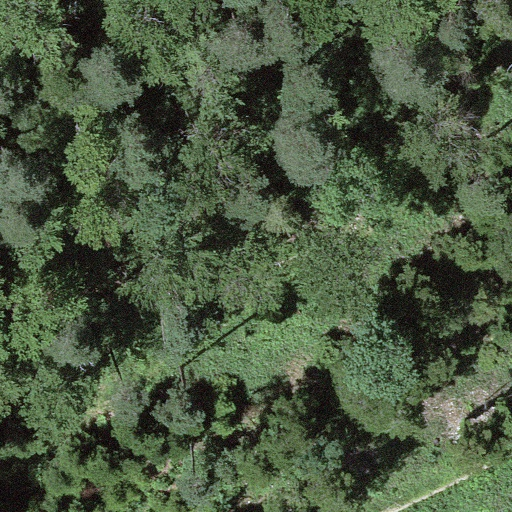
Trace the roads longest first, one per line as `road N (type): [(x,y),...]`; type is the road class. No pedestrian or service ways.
road 1 (track): [(511,76),(378,216),(321,262),(60,427),(0,484)]
road 2 (track): [(382,511),(511,455)]
